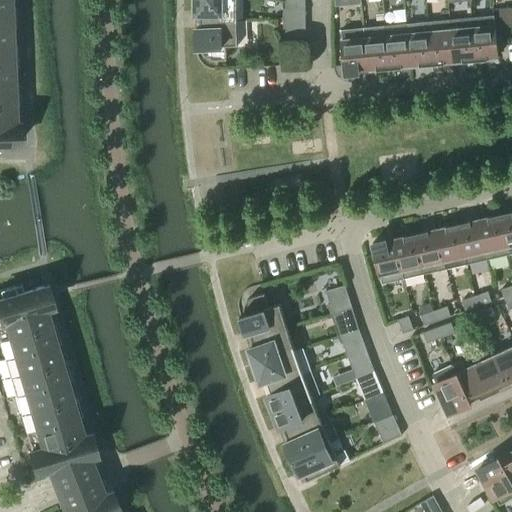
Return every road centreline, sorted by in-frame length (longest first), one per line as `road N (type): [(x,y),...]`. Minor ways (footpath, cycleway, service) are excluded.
road 1 (residential): [(459,511),(395,385),(342,225)]
road 2 (residential): [(511,77),(327,97)]
road 3 (residential): [(511,185),(342,225)]
